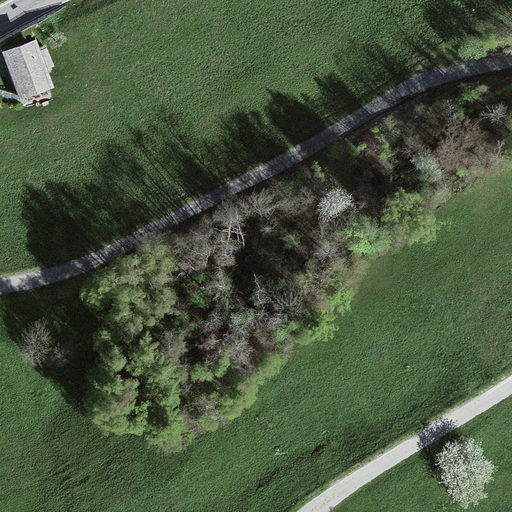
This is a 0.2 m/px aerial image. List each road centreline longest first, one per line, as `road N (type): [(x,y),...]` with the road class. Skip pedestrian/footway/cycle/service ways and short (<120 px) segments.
road 1 (unclassified): [(511,64),(423,96),(304,181),(171,259),(0,289)]
road 2 (unclassified): [(313,511),(511,385)]
